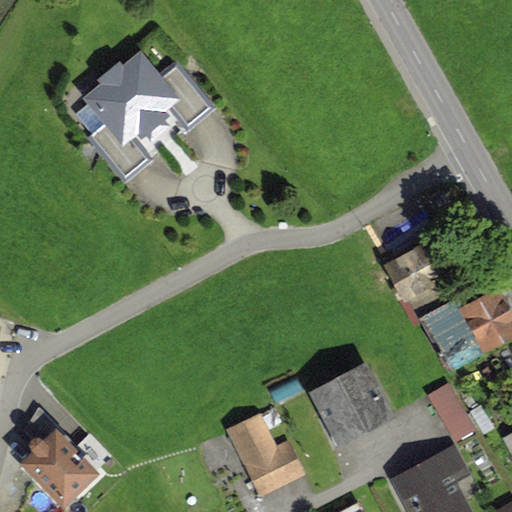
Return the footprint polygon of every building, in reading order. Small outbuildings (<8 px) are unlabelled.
[(93,109),(76,122),(126,189),(155,168),(141,149),(176,124),(189,142),(218,121),(175,62),(162,72),(145,49),(82,95),(93,109)] [(511,315),(502,297),(464,318),(426,250),(387,271),(445,375),(511,337),(511,315)] [(371,370),(314,398),(341,452),(398,424),(371,370)] [(450,375),(428,389),(456,436),(479,423),(450,375)] [(257,422),(224,439),(258,505),(305,480),(288,446),(273,454),(257,422)] [(67,511),(98,484),(64,447),(32,476),(65,511),(67,511)] [(459,448),(386,482),(400,511),(471,511),(457,482),(472,475),(459,448)]
